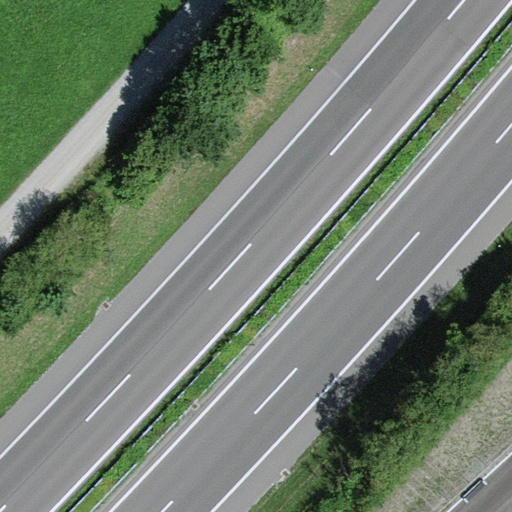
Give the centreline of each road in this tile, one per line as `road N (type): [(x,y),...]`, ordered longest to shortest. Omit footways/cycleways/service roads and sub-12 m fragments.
road 1 (motorway): [(452,0),(307,173),(0,496)]
road 2 (motorway): [(176,511),(433,238),(511,138)]
road 3 (track): [(0,232),(211,0)]
